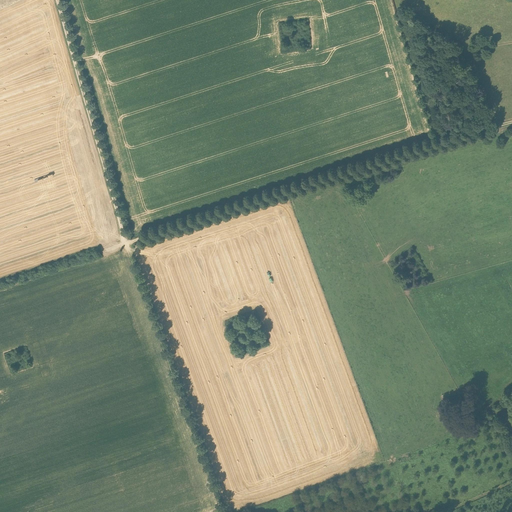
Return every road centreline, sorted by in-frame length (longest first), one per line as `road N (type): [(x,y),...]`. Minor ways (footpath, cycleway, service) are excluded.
road 1 (track): [(126,244),(511,122)]
road 2 (track): [(222,511),(126,244)]
road 3 (track): [(126,244),(56,0)]
